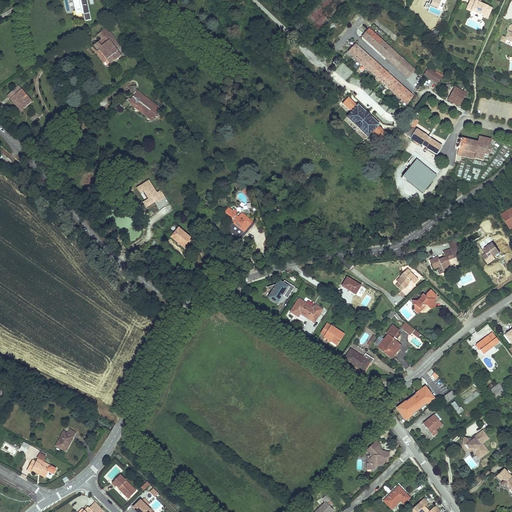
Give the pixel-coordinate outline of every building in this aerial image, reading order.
[(85,21),(91,20),(86,0),(73,0),(76,12),(81,11),(81,10),(83,10),(85,21)] [(350,2),(347,0),(320,0),(302,20),(319,35),(350,2)] [(476,1),(473,0),(470,0),(468,6),(473,8),(471,10),(479,14),(483,16),(485,13),(489,15),(492,8),(480,3),(476,1)] [(99,48),(111,64),(121,55),(115,47),(119,44),(106,28),(100,33),(104,38),(102,39),(94,45),(97,50),(99,48)] [(362,37),(383,55),(390,48),(390,47),(369,28),(362,37)] [(413,97),(355,44),(348,52),(407,105),(413,97)] [(407,78),(414,70),(390,48),(383,55),(407,78)] [(424,74),(438,84),(442,78),(442,77),(435,73),(428,68),(424,74)] [(414,79),(411,76),(407,80),(416,89),(425,80),(419,74),(414,79)] [(23,109),(32,102),(18,86),(7,95),(16,105),(18,104),(23,109)] [(136,86),(131,87),(133,95),(135,95),(135,98),(123,100),(124,101),(122,102),(122,103),(121,105),(120,106),(124,109),(130,102),(130,106),(134,105),(137,105),(140,108),(140,110),(140,111),(144,113),(147,112),(148,119),(149,119),(154,118),(153,117),(156,117),(158,116),(158,111),(159,111),(159,106),(154,106),(153,103),(151,104),(150,102),(147,100),(146,101),(144,100),(143,96),(140,97),(137,95),(137,91),(136,86)] [(448,100),(460,106),(466,93),(461,90),(460,90),(455,87),(448,100)] [(388,134),(348,97),(342,104),(351,112),(346,117),(368,137),(372,132),(382,141),(388,134)] [(416,111),(402,132),(426,148),(424,150),(426,152),(428,149),(437,155),(442,146),(416,130),(413,129),(418,121),(416,119),(419,114),(416,111)] [(478,142),(459,138),(459,139),(460,139),(459,143),(458,142),(458,143),(459,144),(458,147),(457,147),(456,148),(459,148),(476,153),(474,158),(482,159),(483,160),(483,159),(484,154),(487,154),(487,155),(488,155),(488,154),(490,153),(491,153),(491,152),(491,149),(492,149),(492,148),(491,148),(490,146),(491,140),(479,137),(478,142)] [(476,153),(459,148),(457,155),(474,159),(474,158),(476,153)] [(417,159),(403,176),(423,192),(437,176),(417,159)] [(511,207),(501,215),(511,232),(511,207)] [(240,239),(254,222),(249,219),(242,214),(238,218),(235,215),(237,212),(234,209),(232,211),(229,208),(224,214),(227,217),(226,218),(230,220),(231,219),(234,222),(230,227),(230,231),(240,239)] [(179,227),(170,237),(185,250),(189,244),(195,249),(200,243),(195,238),(193,240),(179,227)] [(500,252),(493,243),(487,247),(486,246),(483,248),(487,254),(483,257),(488,264),(495,259),(494,257),(493,256),(494,255),(495,256),(500,252)] [(438,257),(432,259),(434,266),(440,263),(441,266),(442,268),(444,273),(452,270),(448,260),(461,255),(457,244),(450,247),(450,249),(443,252),(444,254),(445,257),(443,258),(439,260),(438,257)] [(434,266),(432,259),(430,260),(433,269),(441,266),(440,263),(434,266)] [(401,278),(400,277),(396,281),(398,283),(403,288),(404,289),(408,285),(407,284),(411,281),(414,284),(418,280),(410,273),(411,272),(407,269),(404,272),(406,274),(404,276),(403,275),(401,278)] [(355,294),(361,286),(347,277),(342,286),(355,294)] [(295,287),(284,281),(283,283),(279,281),(276,286),(275,285),(267,287),(272,291),(268,298),(277,304),(284,293),(285,294),(284,296),(287,298),(287,299),(292,291),(295,287)] [(405,297),(415,286),(411,282),(401,294),(405,297)] [(437,296),(431,290),(426,294),(426,296),(425,296),(423,294),(421,297),(421,299),(419,301),(413,301),(412,302),(412,305),(414,305),(414,309),(413,310),(417,314),(420,312),(420,309),(421,307),(421,306),(426,305),(430,309),(435,309),(435,304),(433,302),(433,299),(435,299),(437,296)] [(285,294),(284,293),(277,304),(281,303),(284,302),(287,299),(287,298),(284,296),(285,294)] [(313,308),(299,299),(290,312),(298,317),(300,314),(314,323),(322,310),(315,305),(313,308)] [(344,334),(327,324),(321,333),(325,336),(331,339),(330,340),(337,345),(344,334)] [(378,347),(389,356),(399,344),(395,341),(393,339),(395,337),(397,339),(400,335),(398,333),(399,331),(393,325),(386,333),(388,335),(384,340),(378,347)] [(414,330),(409,326),(405,332),(409,335),(411,332),(414,330)] [(363,345),(369,335),(365,333),(359,343),(363,345)] [(482,342),(481,341),(477,345),(480,350),(484,354),(499,342),(492,333),(487,337),(488,338),(482,342)] [(374,344),(378,347),(384,340),(380,336),(374,344)] [(399,344),(389,356),(392,358),(401,346),(399,344)] [(351,350),(344,359),(364,371),(369,363),(371,364),(374,359),(365,354),(363,357),(351,350)] [(430,376),(434,380),(438,376),(434,372),(430,376)] [(500,392),(496,386),(490,391),(497,400),(503,395),(500,392)] [(397,409),(404,418),(412,413),(413,415),(427,404),(425,402),(432,396),(425,387),(415,394),(418,398),(409,405),(406,401),(397,409)] [(466,404),(479,394),(476,390),(463,400),(466,404)] [(441,399),(445,403),(455,395),(451,391),(441,399)] [(415,394),(406,401),(409,405),(418,398),(415,394)] [(462,412),(454,402),(451,404),(458,414),(462,412)] [(430,419),(425,423),(429,428),(428,429),(434,436),(438,433),(436,430),(442,425),(434,415),(429,419),(430,419)] [(56,446),(66,451),(76,432),(69,429),(67,433),(66,435),(63,433),(56,446)] [(483,431),(473,438),(474,439),(471,441),(471,440),(470,439),(464,438),(463,444),(466,444),(469,448),(469,452),(474,453),(479,459),(489,452),(482,443),(489,438),(483,431)] [(376,441),(367,450),(370,453),(370,456),(371,456),(371,458),(369,460),(369,464),(367,464),(367,470),(368,470),(368,471),(371,471),(371,470),(374,470),(378,466),(381,466),(384,463),(384,461),(389,456),(389,452),(385,452),(385,451),(383,451),(382,452),(380,453),(379,451),(380,450),(380,445),(376,441)] [(32,460),(27,470),(31,472),(32,470),(45,478),(49,471),(54,474),(56,469),(43,462),(45,457),(40,454),(36,462),(32,460)] [(511,476),(504,468),(496,476),(502,482),(501,483),(502,485),(503,486),(504,487),(505,486),(506,485),(511,492),(511,476)] [(136,491),(120,475),(111,484),(115,487),(116,486),(118,488),(118,489),(128,499),(136,491)] [(399,486),(384,501),(391,509),(400,501),(403,504),(410,498),(399,486)] [(153,489),(150,492),(155,497),(158,494),(153,489)] [(330,501),(325,496),(322,498),(326,502),(315,511),(330,511),(333,510),(330,506),(328,504),(330,501)] [(429,503),(424,498),(411,511),(412,511),(440,511),(441,511),(435,506),(429,511),(425,507),(429,503)] [(149,504),(144,499),(141,502),(146,507),(149,504)] [(150,511),(146,507),(141,502),(140,501),(134,508),(137,511),(150,511)] [(103,511),(104,511),(95,502),(92,506),(97,511),(103,511)]
